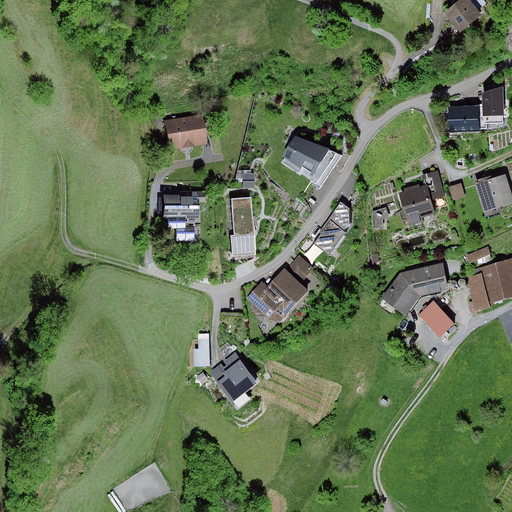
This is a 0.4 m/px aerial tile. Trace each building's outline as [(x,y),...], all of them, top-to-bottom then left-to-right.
[(453,6),(442,14),(459,34),(482,15),(477,10),(486,3),(483,0),(455,0),(451,3),(453,6)] [(503,87),(482,93),(482,106),(478,106),(479,129),(487,129),(487,124),(504,123),(503,87)] [(478,106),(447,107),(449,132),(480,131),(479,129),(478,106)] [(203,114),(164,120),(168,149),(207,143),(203,114)] [(341,155),(296,137),(283,157),(313,174),(309,180),(319,188),(341,155)] [(424,175),(427,184),(432,200),(445,196),(438,171),(424,175)] [(254,173),(243,174),(243,189),(254,188),(254,173)] [(491,176),(474,181),(485,217),(502,212),(501,208),(511,203),(511,196),(505,175),(492,179),(491,176)] [(432,200),(427,184),(420,186),(419,184),(403,189),(404,192),(399,193),(409,225),(423,221),(422,218),(436,213),(432,200)] [(461,184),(449,187),(453,201),(465,197),(461,184)] [(179,195),(159,195),(159,214),(163,214),(163,217),(167,217),(167,229),(176,229),(177,240),(193,240),(193,227),(186,227),(186,219),(199,219),(199,202),(205,202),(205,192),(179,192),(179,195)] [(251,196),(232,198),(234,234),(231,234),(233,254),(256,253),(251,196)] [(349,209),(340,202),(327,219),(331,222),(343,231),(350,223),(349,209)] [(389,218),(386,208),(373,212),(373,228),(383,228),(383,220),(389,218)] [(343,231),(331,222),(314,243),(329,255),(346,233),(343,231)] [(489,247),(467,256),(469,262),(491,254),(489,247)] [(299,256),(288,268),(303,281),(314,268),(299,256)] [(475,275),(470,276),(468,285),(476,312),(491,308),(490,304),(511,298),(511,262),(511,259),(473,268),(475,275)] [(400,273),(381,299),(405,317),(420,298),(448,291),(444,263),(400,273)] [(262,282),(247,299),(269,320),(280,323),(308,291),(284,268),(267,286),(262,282)] [(433,301),(419,315),(440,337),(454,324),(433,301)] [(210,366),(209,335),(199,335),(199,350),(194,350),(194,366),(210,366)] [(221,364),(210,373),(231,402),(257,384),(235,354),(224,362),(226,365),(224,367),(221,364)] [(202,372),(197,377),(201,383),(207,379),(202,372)]
